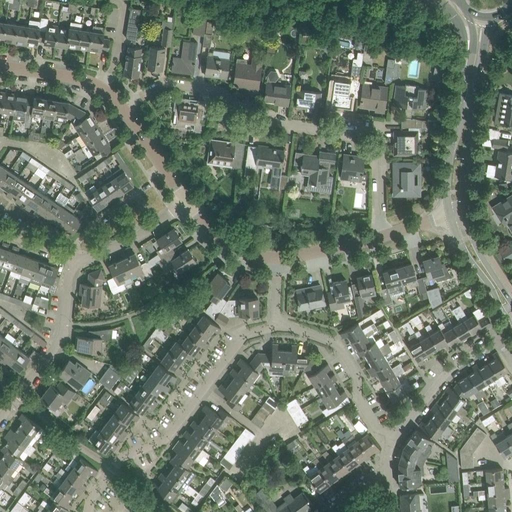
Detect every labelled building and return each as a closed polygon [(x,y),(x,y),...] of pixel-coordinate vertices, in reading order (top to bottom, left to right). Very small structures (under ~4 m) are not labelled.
[(136,41),(141,9),(131,8),(126,38),(132,40),(136,41)] [(196,17),(194,34),(204,36),(205,33),(206,22),(208,9),(200,8),(199,17),(196,17)] [(41,21),(40,29),(38,41),(44,42),(44,43),(56,45),(58,26),(48,25),(48,18),(41,17),(41,21)] [(30,20),(29,26),(28,26),(25,45),(37,47),(38,41),(40,29),(41,21),(30,20)] [(71,21),(70,28),(67,47),(78,48),(81,23),(71,21)] [(17,25),(6,23),(2,41),(14,43),(17,25)] [(81,30),(82,23),(81,23),(78,48),(90,50),(92,31),(81,30)] [(28,26),(17,25),(14,43),(25,45),(28,26)] [(104,26),(93,25),(92,31),(90,50),(101,52),(102,51),(108,52),(110,40),(103,39),(104,33),(103,33),(104,26)] [(58,26),(56,45),(67,47),(70,28),(58,26)] [(173,30),(164,28),(163,37),(164,37),(163,45),(170,46),(173,30)] [(210,47),(212,34),(205,33),(204,36),(203,46),(210,47)] [(318,47),(330,49),(331,45),(332,39),(320,37),(319,37),(318,47)] [(171,71),(194,74),(198,43),(184,41),(181,58),(173,57),(171,71)] [(141,56),(142,48),(129,46),(127,54),(124,75),(138,77),(141,56)] [(148,68),(163,70),(166,48),(150,46),(148,68)] [(396,49),(395,59),(392,76),(397,76),(399,63),(401,63),(403,50),(396,49)] [(213,74),(227,76),(229,60),(213,58),(214,52),(208,52),(205,75),(213,76),(213,74)] [(434,73),(446,74),(446,58),(435,57),(434,73)] [(235,76),(234,86),(250,88),(249,91),(257,92),(258,82),(262,59),(253,58),(252,65),(246,64),(247,59),(237,58),(236,63),(237,63),(235,76)] [(353,95),(349,94),(350,89),(358,93),(360,81),(362,66),(361,66),(362,59),(353,58),(351,75),(350,79),(334,77),(335,77),(332,76),(330,85),(331,85),(330,95),(332,95),(331,105),(351,108),(352,98),(353,95)] [(392,76),(395,59),(388,58),(385,82),(391,83),(392,76)] [(266,90),(264,100),(274,101),(281,102),(281,104),(288,105),(289,95),(290,86),(275,84),(276,81),(279,76),(277,71),(271,70),(267,75),(268,77),(267,82),(266,90)] [(384,112),(387,87),(363,84),(360,106),(371,108),(372,106),(376,107),(376,111),(384,112)] [(419,88),(419,86),(405,84),(405,85),(396,84),(393,105),(406,106),(405,116),(411,117),(413,107),(426,109),(428,89),(419,88)] [(313,106),(320,107),(322,92),(301,90),(301,97),(297,96),(296,106),(305,108),(305,111),(312,112),(313,106)] [(3,111),(14,113),(17,94),(5,93),(3,111)] [(511,125),(511,95),(500,93),(494,123),(511,125)] [(13,118),(24,120),(25,115),(26,115),(26,114),(32,115),(32,110),(34,98),(28,97),(28,96),(17,94),(14,113),(13,118)] [(32,115),(43,117),(46,99),(34,97),(34,98),(32,110),(32,115)] [(175,98),(174,110),(175,110),(175,114),(174,118),(177,118),(176,126),(185,127),(186,123),(195,124),(194,130),(201,131),(205,101),(198,101),(197,104),(189,102),(190,99),(175,98)] [(46,99),(43,117),(55,119),(58,101),(46,99)] [(66,121),(67,116),(73,119),(79,109),(69,104),(69,102),(58,101),(55,119),(66,121)] [(75,124),(81,134),(97,124),(90,114),(89,115),(79,109),(73,119),(78,122),(75,124)] [(417,120),(404,118),(404,121),(401,121),(401,127),(416,127),(417,120)] [(82,147),(87,144),(103,134),(97,124),(81,134),(76,137),(82,147)] [(498,131),(492,130),(492,129),(491,129),(491,130),(484,129),(483,137),(493,138),(497,139),(498,131)] [(394,155),(415,155),(415,144),(418,144),(418,131),(394,131),(394,155)] [(29,134),(28,139),(35,140),(40,141),(41,133),(33,132),(29,134)] [(103,134),(87,144),(98,159),(102,156),(104,155),(112,150),(108,144),(109,143),(103,134)] [(60,148),(66,143),(60,138),(54,146),(60,148)] [(508,141),(497,139),(493,138),(492,147),(507,149),(508,141)] [(211,140),(208,162),(232,165),(232,167),(241,168),(244,148),(226,145),(227,142),(211,140)] [(248,150),(246,162),(256,163),(256,164),(282,167),(284,150),(268,148),(268,146),(258,145),(257,152),(248,150)] [(10,157),(15,151),(11,148),(7,155),(10,157)] [(491,165),(490,175),(511,178),(511,151),(499,150),(496,166),(491,165)] [(121,168),(113,174),(125,191),(134,185),(129,177),(133,175),(117,151),(113,154),(120,163),(118,165),(121,168)] [(296,152),(294,164),(301,165),(301,166),(302,166),(301,173),(309,174),(308,182),(316,183),(315,191),(331,193),(333,176),(329,176),(331,163),(335,164),(336,153),(320,151),(319,155),(319,159),(304,157),(304,153),(296,152)] [(23,156),(30,160),(32,156),(26,152),(23,156)] [(361,181),(362,174),(363,174),(363,172),(362,172),(364,160),(351,158),(351,155),(344,154),(341,178),(361,181)] [(39,161),(32,156),(30,160),(36,165),(39,161)] [(394,170),(394,195),(419,195),(419,163),(405,163),(405,170),(394,170)] [(0,164),(0,184),(0,185),(10,170),(0,164)] [(41,168),(47,172),(50,168),(43,164),(41,168)] [(57,173),(50,168),(47,172),(54,177),(57,173)] [(0,185),(9,191),(19,176),(10,170),(0,185)] [(116,197),(125,191),(113,174),(104,180),(106,183),(116,197)] [(281,175),(279,188),(287,189),(288,176),(281,175)] [(14,194),(18,197),(28,182),(19,176),(9,191),(6,195),(11,198),(14,194)] [(59,180),(65,184),(68,181),(61,176),(59,180)] [(74,185),(68,181),(65,184),(72,189),(74,185)] [(23,201),(27,203),(37,188),(28,182),(18,197),(15,201),(20,205),(23,201)] [(97,189),(107,203),(116,197),(106,183),(97,189)] [(32,207),(36,209),(46,195),(37,188),(27,203),(24,207),(30,211),(32,207)] [(107,203),(97,189),(93,192),(90,188),(85,191),(88,196),(97,210),(107,203)] [(60,192),(56,198),(54,200),(55,201),(45,215),(42,219),(47,223),(50,219),(54,221),(63,207),(64,207),(69,199),(60,192)] [(507,223),(511,230),(511,194),(494,207),(505,224),(507,223)] [(55,201),(54,200),(46,195),(36,209),(33,213),(39,217),(41,213),(45,215),(55,201)] [(73,213),(64,207),(63,207),(54,221),(63,227),(73,213)] [(93,212),(91,209),(85,211),(81,218),(73,213),(63,227),(72,234),(77,226),(81,229),(91,215),(90,215),(93,212)] [(159,253),(147,261),(150,267),(159,261),(163,259),(174,251),(171,247),(181,240),(174,228),(158,239),(158,240),(158,241),(157,241),(157,242),(157,243),(157,244),(158,244),(158,245),(159,245),(160,245),(161,245),(162,245),(163,246),(157,250),(159,253)] [(3,242),(1,247),(0,246),(0,268),(2,265),(7,249),(9,245),(3,242)] [(511,244),(500,252),(496,254),(501,262),(505,260),(506,261),(511,257),(511,244)] [(2,265),(12,268),(18,253),(19,248),(13,246),(12,251),(7,249),(2,265)] [(177,256),(174,251),(163,259),(159,261),(165,271),(175,265),(180,271),(196,261),(188,249),(177,256)] [(20,278),(21,276),(28,256),(18,253),(12,268),(10,274),(20,278)] [(146,278),(154,275),(150,267),(147,261),(140,264),(135,253),(128,256),(129,257),(122,260),(131,275),(137,272),(138,275),(140,274),(142,278),(145,276),(146,278)] [(20,278),(30,282),(38,260),(28,256),(21,276),(20,278)] [(435,276),(436,281),(443,280),(452,276),(446,267),(443,268),(439,256),(423,260),(428,277),(435,276)] [(40,285),(40,284),(42,279),(43,279),(48,264),(38,260),(30,282),(40,285)] [(131,275),(122,260),(116,262),(109,265),(115,276),(108,280),(112,289),(114,293),(126,288),(123,282),(125,281),(124,278),(131,275)] [(416,279),(412,263),(397,267),(402,284),(403,284),(410,281),(411,286),(417,285),(420,294),(427,291),(427,290),(423,277),(416,279)] [(42,279),(40,284),(50,287),(48,291),(54,293),(60,278),(55,276),(58,267),(48,264),(43,279),(42,279)] [(385,305),(393,302),(391,296),(405,292),(403,284),(402,284),(397,267),(383,272),(388,287),(380,290),(383,303),(385,305)] [(102,279),(104,280),(101,269),(90,273),(89,284),(81,284),(81,286),(84,287),(83,304),(100,305),(101,295),(102,286),(101,286),(102,279)] [(202,293),(210,299),(212,300),(204,311),(216,319),(227,301),(221,297),(231,284),(225,280),(227,279),(218,272),(202,293)] [(368,294),(375,292),(371,274),(357,277),(361,295),(354,296),(359,318),(366,313),(363,297),(368,296),(368,294)] [(328,295),(331,310),(344,307),(344,304),(343,300),(350,299),(346,280),(333,282),(335,294),(328,295)] [(313,289),(298,292),(301,309),(324,304),(320,285),(312,287),(313,289)] [(439,287),(427,290),(427,291),(431,304),(431,305),(433,308),(443,302),(439,287)] [(228,300),(227,301),(216,319),(224,325),(228,318),(227,317),(228,315),(258,314),(258,298),(239,298),(239,299),(228,300)] [(468,318),(460,305),(456,307),(472,334),(478,330),(481,335),(485,332),(474,314),(468,318)] [(183,306),(179,312),(183,315),(188,310),(183,306)] [(474,314),(485,332),(489,330),(487,327),(492,324),(481,306),(472,311),(474,314)] [(452,310),(460,323),(454,326),(462,340),(472,334),(456,307),(452,310)] [(0,312),(7,317),(9,313),(3,308),(0,312)] [(179,321),(183,315),(179,312),(174,317),(179,321)] [(16,318),(9,313),(7,317),(13,321),(16,318)] [(416,324),(421,321),(417,314),(410,318),(416,324)] [(204,315),(196,325),(209,335),(213,329),(218,333),(221,328),(204,315)] [(442,322),(438,325),(440,328),(451,346),(462,340),(454,326),(450,320),(443,324),(442,322)] [(18,325),(24,330),(27,326),(20,321),(18,325)] [(408,338),(410,340),(415,344),(409,347),(420,365),(425,363),(422,358),(428,354),(415,332),(408,321),(402,324),(405,328),(407,329),(411,335),(409,336),(408,338)] [(376,326),(374,322),(362,329),(358,323),(340,333),(343,338),(347,335),(351,342),(376,326)] [(429,324),(425,326),(430,335),(438,348),(444,345),(447,349),(451,346),(440,328),(434,332),(429,324)] [(209,335),(196,325),(189,334),(202,344),(201,345),(206,348),(209,344),(205,340),(209,335)] [(33,331),(27,326),(24,330),(30,334),(33,331)] [(157,326),(149,336),(153,339),(157,334),(162,338),(166,333),(164,331),(161,329),(157,326)] [(164,331),(166,333),(169,335),(173,329),(168,326),(164,331)] [(375,332),(378,330),(376,326),(351,342),(357,352),(371,344),(371,343),(367,337),(375,332)] [(113,339),(113,338),(113,332),(113,328),(95,331),(94,337),(93,337),(93,338),(76,336),(75,349),(92,350),(92,351),(99,352),(101,352),(102,338),(113,339)] [(419,330),(415,332),(428,354),(438,348),(430,335),(424,338),(419,330)] [(42,339),(35,333),(31,337),(39,343),(42,339)] [(181,345),(194,354),(194,355),(199,358),(202,354),(197,350),(201,345),(202,344),(189,334),(181,344),(181,345)] [(153,339),(149,336),(142,346),(151,353),(155,347),(150,344),(153,339)] [(16,340),(15,340),(12,344),(4,337),(0,342),(0,355),(2,357),(3,358),(16,340)] [(47,343),(42,339),(39,343),(44,347),(47,343)] [(18,345),(17,341),(16,340),(3,358),(2,357),(0,360),(0,361),(4,365),(7,361),(11,364),(21,351),(16,347),(18,345)] [(194,354),(181,345),(181,344),(177,341),(169,351),(182,360),(186,355),(191,358),(194,355),(194,354)] [(360,356),(364,353),(368,360),(390,346),(387,342),(379,347),(375,341),(371,343),(371,344),(357,352),(360,356)] [(266,366),(269,374),(284,374),(285,351),(278,350),(278,344),(273,344),(272,354),(258,353),(263,365),(266,366)] [(388,362),(384,355),(392,350),(396,348),(393,344),(390,346),(368,360),(372,366),(367,368),(370,373),(388,362)] [(304,369),(311,357),(297,356),(297,345),(292,345),(292,351),(285,351),(284,374),(288,375),(289,367),(302,368),(304,369)] [(29,356),(21,351),(11,364),(20,371),(25,364),(29,366),(39,353),(34,349),(29,356)] [(178,366),(182,360),(169,351),(162,361),(179,374),(182,370),(178,366)] [(495,359),(489,362),(505,388),(507,391),(511,389),(501,374),(508,370),(497,351),(493,354),(495,359)] [(145,361),(149,356),(144,352),(140,357),(145,361)] [(243,366),(238,372),(251,381),(263,365),(258,353),(249,365),(241,358),(238,363),(243,366)] [(304,374),(306,371),(315,386),(329,378),(329,377),(326,371),(331,368),(328,364),(319,369),(311,357),(304,369),(302,373),(304,374)] [(79,388),(91,372),(77,361),(75,364),(70,360),(59,373),(79,388)] [(400,363),(392,368),(388,362),(370,373),(372,377),(377,374),(380,380),(402,367),(400,363)] [(493,378),(500,390),(505,388),(489,362),(479,368),(479,369),(487,382),(493,378)] [(134,368),(130,364),(126,370),(130,373),(134,368)] [(159,364),(152,373),(165,383),(169,378),(173,381),(177,377),(159,364)] [(487,382),(479,369),(479,368),(477,364),(472,367),(475,371),(468,375),(481,397),(482,396),(486,394),(481,386),(487,382)] [(111,389),(121,376),(110,367),(100,380),(111,389)] [(380,380),(386,390),(400,382),(396,376),(405,371),(402,367),(380,380)] [(230,373),(235,376),(231,382),(244,391),(251,381),(238,372),(234,368),(230,373)] [(121,375),(126,379),(130,373),(126,370),(121,375)] [(166,391),(169,387),(165,383),(152,373),(144,383),(157,393),(161,388),(166,391)] [(329,378),(315,386),(322,396),(336,388),(332,382),(337,379),(334,374),(329,377),(329,378)] [(458,382),(466,394),(466,395),(473,391),(477,399),(478,399),(480,403),(484,401),(482,396),(481,397),(468,375),(458,381),(458,382)] [(62,399),(67,402),(72,396),(75,399),(78,394),(61,381),(56,388),(51,384),(41,398),(52,406),(49,409),(57,416),(58,416),(61,411),(56,407),(62,399)] [(120,382),(113,390),(118,394),(122,389),(120,387),(121,386),(123,387),(125,386),(120,382)] [(236,401),(244,391),(231,382),(227,387),(222,384),(219,388),(230,397),(227,402),(238,410),(241,405),(236,401)] [(404,389),(400,382),(386,390),(393,401),(415,388),(412,384),(404,389)] [(449,394),(445,399),(466,415),(468,411),(461,405),(465,399),(464,398),(466,394),(458,382),(453,389),(449,386),(445,391),(449,394)] [(158,402),(153,399),(157,393),(144,383),(137,393),(154,407),(158,402)] [(322,396),(328,406),(322,409),(326,416),(342,406),(339,401),(347,395),(344,391),(339,394),(336,388),(322,396)] [(107,391),(103,397),(107,400),(111,395),(107,391)] [(151,411),(154,407),(137,393),(129,403),(142,413),(146,407),(151,411)] [(270,396),(265,401),(275,408),(279,403),(270,396)] [(291,415),(302,408),(306,406),(302,399),(298,402),(287,408),(291,415)] [(467,422),(470,418),(465,415),(466,415),(445,399),(441,405),(437,402),(434,406),(451,419),(455,413),(467,422)] [(265,401),(262,406),(270,412),(270,413),(271,414),(275,408),(265,401)] [(122,403),(114,413),(127,422),(132,417),(136,420),(140,416),(122,403)] [(101,409),(96,405),(92,411),(97,414),(101,409)] [(207,413),(203,418),(216,428),(223,419),(228,422),(232,417),(221,409),(218,414),(206,405),(203,409),(207,413)] [(270,412),(262,406),(258,411),(267,417),(270,413),(270,412)] [(435,413),(431,419),(451,434),(454,430),(446,425),(451,419),(434,406),(431,410),(435,413)] [(486,406),(480,409),(483,414),(489,411),(486,406)] [(291,415),(294,420),(305,414),(302,408),(291,415)] [(88,416),(92,420),(97,414),(92,411),(88,416)] [(258,411),(255,415),(263,422),(267,417),(258,411)] [(32,436),(36,439),(41,433),(45,436),(48,432),(23,413),(19,418),(23,421),(19,426),(32,436)] [(114,413),(107,422),(125,436),(128,432),(123,428),(127,422),(114,413)] [(489,423),(496,419),(493,413),(481,420),(489,433),(492,431),(491,429),(491,426),(489,423)] [(308,419),(305,414),(294,420),(298,426),(308,419)] [(264,423),(263,422),(255,415),(251,420),(261,428),(264,423)] [(196,428),(209,438),(216,428),(203,418),(199,424),(194,420),(191,425),(196,428)] [(448,438),(451,434),(431,419),(426,424),(422,421),(419,426),(436,438),(441,432),(448,438)] [(112,442),(113,442),(117,436),(122,440),(125,436),(107,422),(99,433),(112,442)] [(78,423),(73,428),(78,432),(83,426),(78,423)] [(28,442),(32,436),(19,426),(15,432),(11,428),(8,433),(33,451),(35,448),(28,442)] [(361,437),(355,429),(354,429),(352,426),(349,429),(351,432),(357,440),(358,440),(368,454),(374,450),(376,453),(380,450),(367,432),(361,437)] [(242,432),(251,438),(250,439),(252,440),(255,435),(246,427),(242,432)] [(487,434),(477,427),(474,431),(483,439),(487,434)] [(189,438),(201,448),(209,438),(196,428),(192,434),(187,430),(183,435),(188,438),(189,438)] [(113,442),(112,442),(99,433),(95,429),(88,439),(92,442),(105,452),(109,446),(114,450),(118,445),(113,442)] [(425,459),(431,451),(429,449),(434,442),(416,429),(411,436),(412,437),(405,446),(406,446),(404,448),(402,455),(424,462),(425,459)] [(483,439),(474,431),(470,436),(480,443),(483,439)] [(251,438),(242,432),(239,437),(247,443),(250,439),(251,438)] [(511,452),(511,447),(506,437),(503,432),(496,435),(494,432),(490,435),(504,457),(511,452)] [(30,455),(34,458),(36,454),(33,451),(8,433),(5,437),(9,440),(5,445),(18,455),(22,450),(30,455)] [(346,436),(341,439),(347,447),(348,447),(359,461),(364,457),(367,460),(371,457),(368,454),(358,440),(357,440),(352,444),(346,436)] [(480,443),(470,436),(466,441),(476,448),(480,443)] [(247,443),(239,437),(235,441),(244,447),(247,443)] [(206,457),(209,453),(201,448),(189,438),(188,438),(184,444),(179,440),(177,444),(194,457),(194,458),(199,461),(203,455),(206,457)] [(235,441),(232,446),(240,452),(244,447),(235,441)] [(286,445),(285,445),(289,450),(295,445),(292,441),(287,444),(286,445)] [(466,441),(460,450),(473,453),(476,448),(466,441)] [(336,443),(332,446),(338,455),(338,454),(349,469),(349,468),(355,464),(357,467),(361,464),(359,461),(348,447),(347,447),(342,451),(336,443)] [(178,452),(174,457),(187,467),(194,458),(194,457),(177,444),(173,448),(178,452)] [(33,473),(36,469),(18,455),(5,445),(1,450),(5,453),(1,458),(14,468),(19,462),(33,473)] [(240,452),(232,446),(228,451),(238,458),(241,453),(240,452)] [(78,461),(73,467),(87,477),(91,472),(95,475),(98,471),(73,452),(69,449),(66,453),(78,461)] [(327,450),(322,454),(328,462),(339,476),(340,476),(345,472),(347,475),(351,471),(349,468),(349,469),(338,454),(338,455),(333,458),(327,450)] [(473,460),(473,453),(460,450),(461,461),(473,460)] [(228,451),(224,456),(234,464),(238,458),(228,451)] [(457,459),(446,451),(447,469),(458,472),(457,459)] [(312,452),(308,454),(313,461),(317,458),(312,452)] [(400,486),(421,484),(421,475),(424,475),(423,464),(424,462),(402,455),(400,463),(400,465),(399,465),(400,476),(399,476),(400,486)] [(229,469),(234,464),(224,456),(220,462),(229,469)] [(188,484),(196,474),(187,467),(174,457),(170,462),(175,465),(171,471),(188,484)] [(0,472),(12,481),(14,477),(10,474),(14,468),(1,458),(0,460),(0,472)] [(328,462),(323,466),(317,458),(313,461),(312,461),(318,469),(319,469),(330,483),(336,479),(338,482),(342,479),(340,476),(339,476),(328,462)] [(297,467),(292,460),(286,465),(292,472),(297,467)] [(48,471),(52,466),(47,462),(43,467),(48,471)] [(328,489),(332,486),(330,483),(319,469),(318,469),(313,473),(307,465),(304,468),(320,490),(326,486),(328,489)] [(61,467),(58,471),(83,490),(87,486),(83,483),(87,477),(73,467),(69,473),(61,467)] [(486,475),(487,482),(503,480),(502,468),(476,470),(477,475),(486,475)] [(459,481),(458,472),(447,469),(449,482),(459,481)] [(80,494),(83,490),(58,471),(56,475),(63,481),(59,486),(72,497),(76,491),(80,494)] [(163,481),(164,480),(177,491),(181,485),(186,489),(189,484),(188,484),(171,471),(167,476),(162,473),(159,477),(163,481)] [(0,487),(4,481),(9,485),(12,481),(0,472),(0,487)] [(211,476),(206,482),(211,486),(215,480),(211,476)] [(226,491),(233,483),(226,477),(220,486),(226,491)] [(23,479),(18,485),(22,489),(27,482),(23,479)] [(177,491),(164,480),(163,481),(159,486),(155,483),(151,487),(172,503),(180,493),(177,491)] [(478,490),(478,495),(510,492),(509,487),(504,487),(503,480),(487,482),(487,489),(478,490)] [(211,486),(206,482),(199,492),(204,496),(211,486)] [(217,484),(210,494),(215,501),(223,495),(221,492),(222,491),(217,484)] [(17,495),(22,489),(18,485),(13,492),(17,495)] [(45,488),(44,491),(55,500),(56,499),(69,509),(72,505),(68,502),(72,497),(59,486),(54,492),(47,487),(45,488)] [(304,511),(313,505),(303,491),(294,497),(290,492),(283,498),(285,500),(277,507),(262,487),(253,494),(266,511),(304,511)] [(31,496),(25,492),(18,501),(23,505),(31,496)] [(191,502),(196,506),(204,496),(199,492),(191,502)] [(510,492),(478,495),(479,499),(488,499),(489,506),(505,505),(505,498),(510,498),(510,492)] [(419,511),(418,493),(400,495),(400,511),(419,511)] [(51,505),(44,499),(41,503),(52,511),(66,511),(69,509),(56,499),(55,500),(51,505)] [(18,501),(13,507),(19,511),(24,506),(23,505),(18,501)] [(141,510),(139,511),(153,511),(140,502),(137,506),(141,510)] [(38,507),(44,511),(52,511),(41,503),(38,507)]
